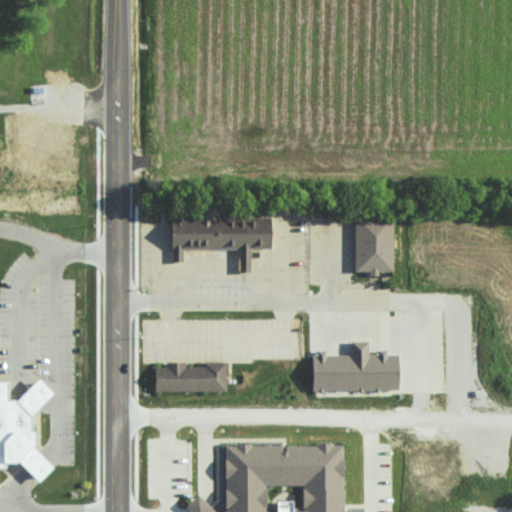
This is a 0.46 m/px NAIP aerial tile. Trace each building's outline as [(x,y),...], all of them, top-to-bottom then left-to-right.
[(15,125),(29,125),(29,111),(15,111),(15,125)] [(27,150),(45,150),(45,128),(28,128),(27,150)] [(172,209),(172,219),(171,220),(171,250),(173,250),(173,262),(183,262),(183,249),(240,249),(240,273),(250,273),(250,249),(271,249),(271,218),(215,219),(215,207),(196,208),(196,219),(185,219),(185,209),(172,209)] [(355,217),(355,272),(370,272),(370,276),(379,276),(379,272),(393,272),(393,217),(355,217)] [(313,357),(313,391),(319,391),(319,393),(323,393),(323,391),(359,390),(359,393),(363,393),(363,391),(376,390),(376,392),(379,392),(379,390),(399,390),(399,355),(387,355),(387,351),(378,351),(378,355),(369,355),(369,342),(351,342),(351,356),(326,356),(326,352),(317,352),(317,357),(313,357)] [(155,368),(155,392),(226,392),(226,363),(205,363),(205,367),(186,367),(185,363),(167,363),(167,368),(155,368)] [(0,374),(10,374),(11,393),(19,393),(40,370),(57,386),(35,409),(35,439),(56,461),(41,476),(22,457),(0,457),(0,374)] [(198,495),(215,511),(227,511),(226,447),(236,447),(236,444),(251,445),(251,447),(282,447),(282,453),(286,453),(286,446),(317,446),(317,444),(332,444),(332,446),(342,446),(343,459),(344,459),(344,478),(343,478),(343,490),(344,490),(344,511),(365,511),(191,511),(186,507),(198,495)]
